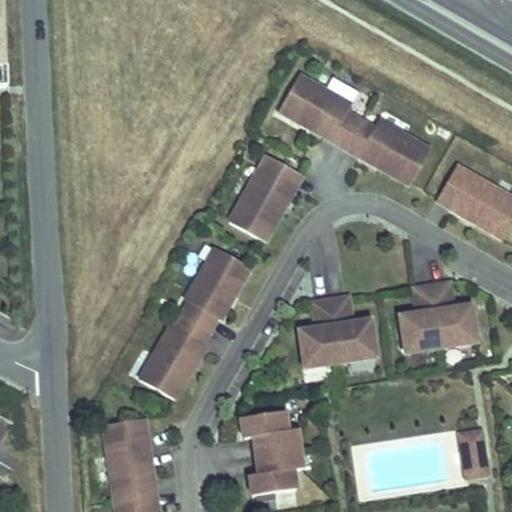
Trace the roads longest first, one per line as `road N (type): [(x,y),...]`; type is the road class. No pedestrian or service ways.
road 1 (residential): [(511,278),(390,210),(363,202),(332,209),(312,224),(184,447),(193,511)]
road 2 (tertiary): [(37,0),(51,369)]
road 3 (tertiary): [(51,369),(59,511)]
